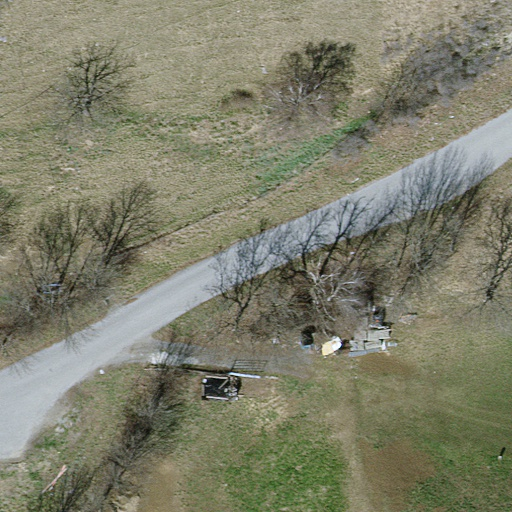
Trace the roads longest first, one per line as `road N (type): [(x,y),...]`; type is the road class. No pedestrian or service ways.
road 1 (unclassified): [(0,404),(318,225),(428,194),(511,138)]
road 2 (track): [(102,348),(98,482),(49,511)]
